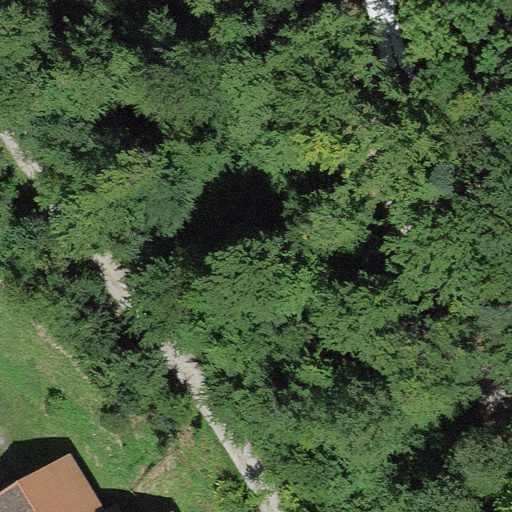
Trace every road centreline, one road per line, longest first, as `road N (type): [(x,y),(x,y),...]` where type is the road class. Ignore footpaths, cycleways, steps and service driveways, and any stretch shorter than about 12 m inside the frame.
road 1 (track): [(0,119),(109,244),(274,511)]
road 2 (track): [(317,0),(418,248),(511,422)]
